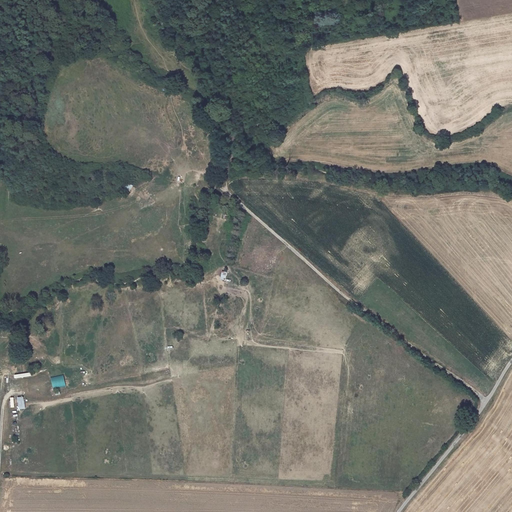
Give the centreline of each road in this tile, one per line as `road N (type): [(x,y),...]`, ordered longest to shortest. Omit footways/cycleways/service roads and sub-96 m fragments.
road 1 (track): [(490,401),(366,312),(225,186),(232,162),(266,147),(307,102),(297,9)]
road 2 (unclassified): [(406,511),(511,367)]
